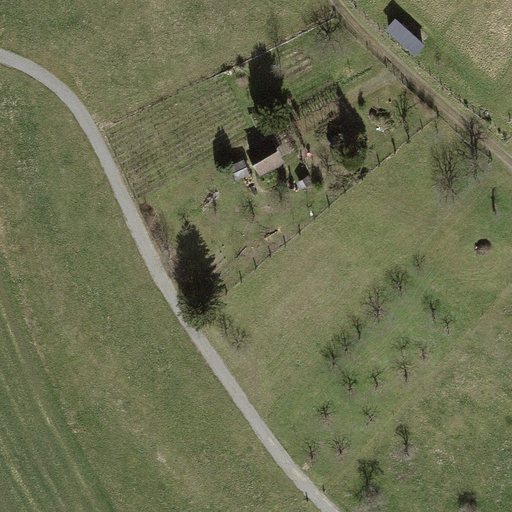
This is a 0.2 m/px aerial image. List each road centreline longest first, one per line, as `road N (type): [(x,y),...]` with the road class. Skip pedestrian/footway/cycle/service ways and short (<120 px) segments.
road 1 (track): [(0,53),(31,62),(72,94),(163,277),(255,419),(338,511)]
road 2 (track): [(343,0),(373,44),(511,163)]
